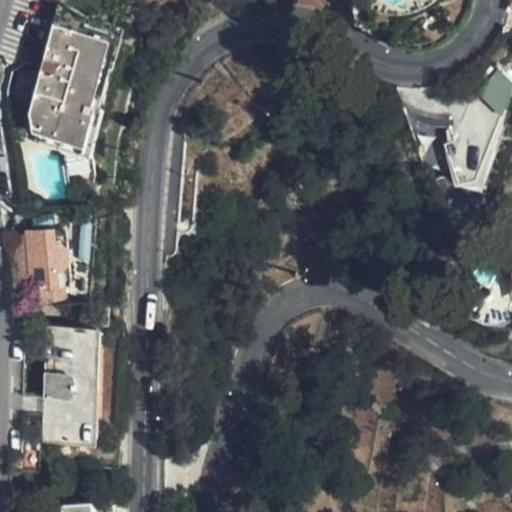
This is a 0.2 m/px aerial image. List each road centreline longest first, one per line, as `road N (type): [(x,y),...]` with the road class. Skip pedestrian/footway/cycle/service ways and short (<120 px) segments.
road 1 (residential): [(487,0),(466,47),(413,69),(296,29),(255,26),(179,71),(163,105),(149,187),(142,511)]
road 2 (residential): [(213,511),(245,367),(277,313),(294,301),(355,299),(478,373),(511,381)]
